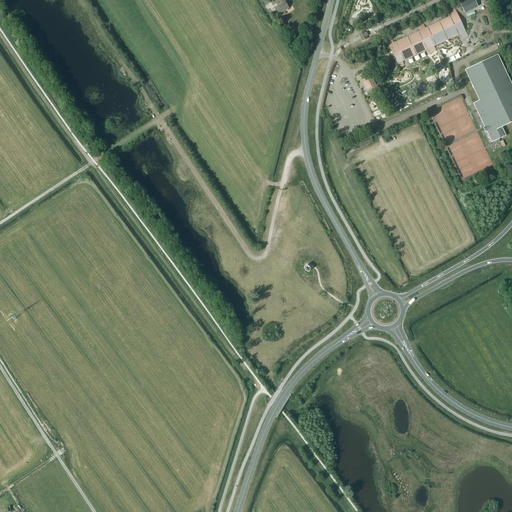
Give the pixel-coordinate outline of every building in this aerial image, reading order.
[(286,0),(274,0),(278,5),(275,7),(280,14),(289,8),(285,1),(286,0)] [(474,0),(470,0),(461,5),(465,14),(478,8),(474,0)] [(425,28),(423,23),(420,25),(433,52),(436,51),(434,46),(460,34),(463,38),(468,36),(455,8),(450,11),(452,15),(425,28)] [(433,52),(420,25),(418,26),(420,30),(393,43),(391,38),(386,40),(399,68),(404,66),(402,61),(429,49),(431,53),(433,52)] [(364,31),(359,33),(360,35),(362,38),(363,41),(367,38),(366,36),(365,33),(364,31)] [(473,103),(492,142),(506,135),(502,127),(511,121),(511,84),(498,54),(465,70),(479,100),(473,103)] [(371,76),(362,80),(367,89),(376,85),(371,76)]
